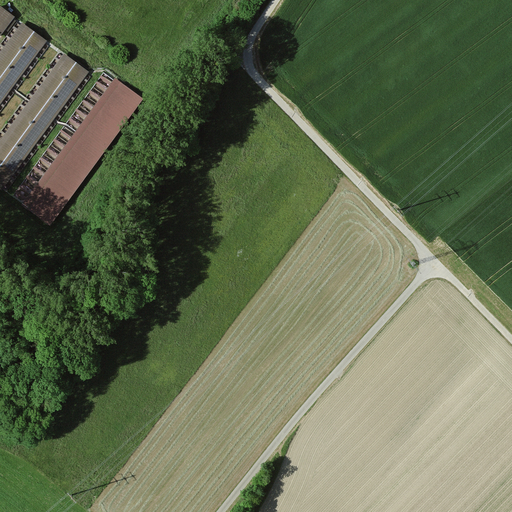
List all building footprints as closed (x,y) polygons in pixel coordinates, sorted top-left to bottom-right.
[(0,34),(13,17),(0,8),(0,34)] [(0,108),(48,43),(21,24),(0,53),(0,108)] [(89,73),(63,54),(0,140),(0,189),(3,192),(89,73)] [(94,98),(24,205),(55,225),(139,94),(102,71),(90,89),(94,92),(92,96),(94,98)] [(19,185),(29,192),(70,133),(61,126),(19,185)]
